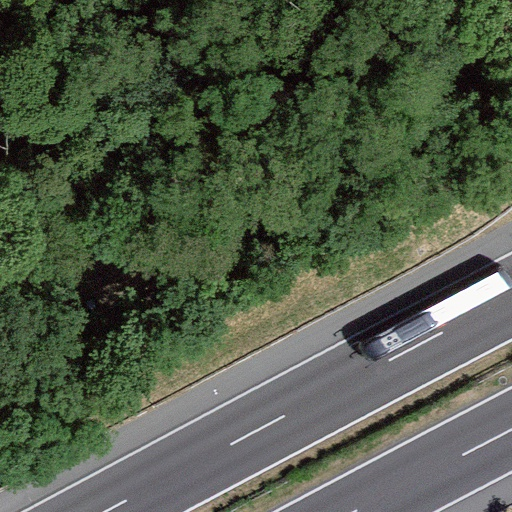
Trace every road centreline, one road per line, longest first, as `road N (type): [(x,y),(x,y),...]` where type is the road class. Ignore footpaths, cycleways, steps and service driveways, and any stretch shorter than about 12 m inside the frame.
road 1 (track): [(0,322),(511,48)]
road 2 (motorway): [(511,297),(101,511)]
road 3 (motorway): [(356,511),(511,431)]
